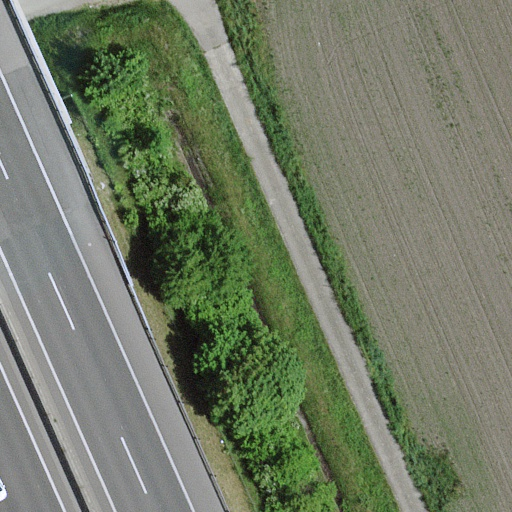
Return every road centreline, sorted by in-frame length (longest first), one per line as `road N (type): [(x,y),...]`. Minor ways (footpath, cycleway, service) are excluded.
road 1 (track): [(418,511),(197,0)]
road 2 (motorway): [(159,511),(0,149)]
